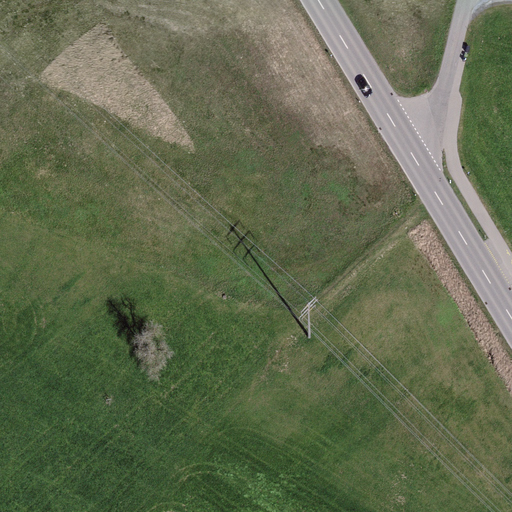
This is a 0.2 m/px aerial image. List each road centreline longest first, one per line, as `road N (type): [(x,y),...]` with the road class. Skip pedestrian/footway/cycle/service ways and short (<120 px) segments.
road 1 (tertiary): [(316,0),(419,167)]
road 2 (tertiary): [(419,167),(511,318)]
road 3 (unclassified): [(463,0),(419,167)]
